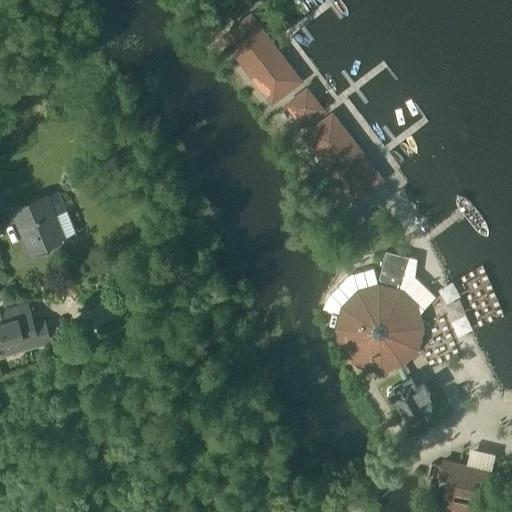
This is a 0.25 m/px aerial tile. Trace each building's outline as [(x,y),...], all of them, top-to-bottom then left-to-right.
[(224,37),(272,101),(299,81),(250,16),(224,37)] [(288,104),(302,122),(320,108),(306,90),(288,104)] [(305,135),(353,199),(380,179),(332,115),(305,135)] [(45,196),(52,215),(67,209),(60,190),(45,196)] [(14,209),(31,250),(62,238),(52,215),(45,196),(14,209)] [(77,232),(67,209),(52,215),(62,238),(77,232)] [(380,369),(401,363),(416,348),(416,347),(421,327),(421,326),(415,306),(415,305),(399,290),(401,285),(403,285),(410,257),(385,251),(378,279),(380,280),(379,285),(378,285),(358,291),(357,291),(343,306),(342,307),(337,327),(337,328),(343,348),(343,349),(359,364),(380,369)] [(0,312),(0,321),(27,313),(25,305),(0,312)] [(431,363),(456,357),(444,310),(419,316),(431,363)] [(0,321),(0,353),(3,352),(46,339),(42,325),(31,329),(27,313),(0,321)] [(426,415),(424,412),(425,412),(427,413),(429,412),(430,411),(431,409),(431,407),(430,406),(428,404),(426,404),(425,404),(422,400),(429,395),(423,385),(416,388),(409,377),(403,381),(405,384),(395,390),(394,389),(391,388),(388,390),(387,393),(389,396),(392,397),(393,398),(394,398),(406,417),(401,419),(406,427),(426,415)] [(448,511),(449,511),(479,511),(488,472),(442,461),(438,478),(448,480),(442,499),(450,502),(448,511)]
